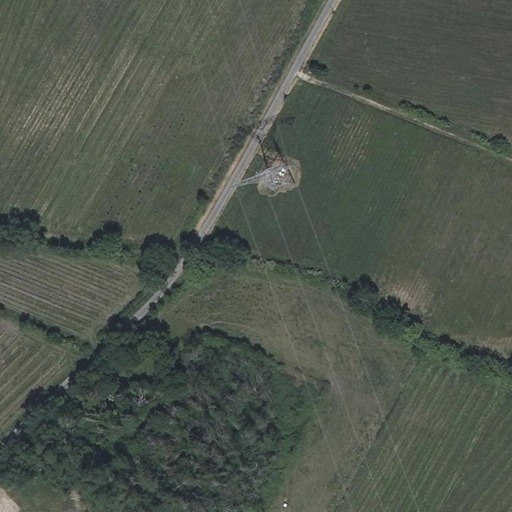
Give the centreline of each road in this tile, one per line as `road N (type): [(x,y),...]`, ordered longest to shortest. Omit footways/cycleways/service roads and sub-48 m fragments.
road 1 (unclassified): [(0,452),(140,316),(209,224)]
road 2 (unclassified): [(335,0),(209,224)]
